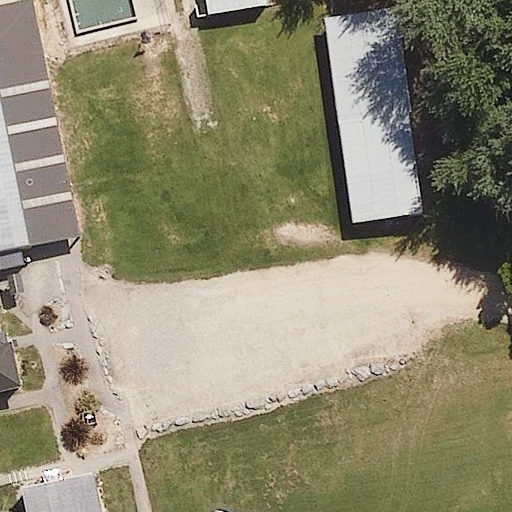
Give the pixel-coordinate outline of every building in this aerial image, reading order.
[(0,249),(86,232),(38,0),(10,0),(0,2),(0,249)] [(265,0),(202,0),(204,10),(266,5),(265,0)] [(408,4),(324,15),(349,228),(433,218),(408,4)] [(5,284),(0,285),(0,401),(33,393),(5,284)] [(106,511),(96,468),(23,485),(29,511),(106,511)]
